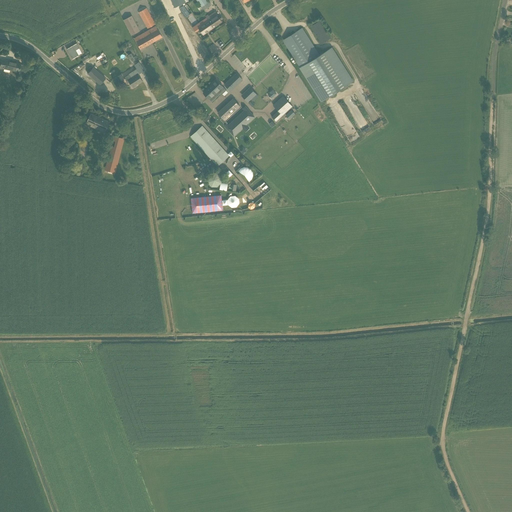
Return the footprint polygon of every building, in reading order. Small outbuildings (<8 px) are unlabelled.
[(206,0),(196,0),(201,7),(204,11),(211,6),(208,2),(206,0)] [(180,9),(186,17),(190,15),(184,6),(180,9)] [(139,12),(148,29),(155,24),(146,8),(139,12)] [(207,18),(213,28),(222,22),(221,20),(222,19),(220,16),(218,17),(215,13),(209,17),(208,14),(205,16),(207,19),(207,18)] [(124,20),(131,35),(140,31),(132,16),(124,20)] [(201,31),(203,35),(213,28),(207,18),(207,19),(202,22),(204,24),(199,28),(201,31)] [(311,27),(322,44),(331,38),(328,34),(320,21),(311,27)] [(270,27),(274,33),(278,31),(274,25),(270,27)] [(138,45),(140,49),(162,37),(160,33),(156,26),(134,39),(138,45)] [(299,68),(321,102),(353,81),(332,47),(319,55),(302,28),(283,41),(300,67),(299,68)] [(77,43),(66,49),(72,59),(78,55),(76,50),(80,48),(77,43)] [(0,64),(1,64),(0,66),(0,68),(19,72),(20,69),(21,64),(2,60),(1,62),(0,61),(0,64)] [(100,85),(106,79),(93,68),(88,74),(100,85)] [(129,75),(124,78),(127,82),(128,81),(133,88),(137,86),(136,85),(137,84),(142,81),(138,74),(141,73),(140,73),(137,69),(129,74),(129,75)] [(225,85),(231,91),(243,80),(236,74),(225,85)] [(220,83),(217,80),(203,93),(212,103),(226,90),(222,86),(222,85),(221,83),(220,83)] [(257,94),(250,87),(243,94),(248,98),(246,100),(248,102),(257,94)] [(268,95),(271,99),(277,94),(273,90),(269,93),(270,94),(268,95)] [(193,107),(197,107),(197,95),(187,95),(187,102),(193,102),(193,107)] [(292,106),(283,96),(273,105),(282,116),(292,106)] [(240,107),(233,100),(218,113),(225,121),(240,107)] [(250,111),(247,107),(244,110),(228,125),(225,127),(234,136),(255,117),(250,111)] [(289,120),(295,114),(291,110),(285,116),(289,120)] [(91,127),(104,133),(109,122),(91,114),(86,123),(91,125),(91,127)] [(190,137),(218,166),(229,156),(202,126),(190,137)] [(112,146),(109,157),(117,159),(120,148),(112,146)] [(110,160),(107,169),(113,171),(116,161),(110,160)] [(216,187),(217,186),(218,186),(219,185),(220,184),(221,183),(221,182),(221,181),(222,180),(222,179),(221,178),(221,177),(224,174),(220,170),(217,173),(215,172),(214,172),(213,173),(212,173),(211,173),(210,174),(209,175),(208,176),(208,177),(207,178),(207,179),(207,180),(207,181),(208,182),(208,184),(209,185),(210,185),(211,186),(213,187),(214,187),(215,187),(216,187)]
